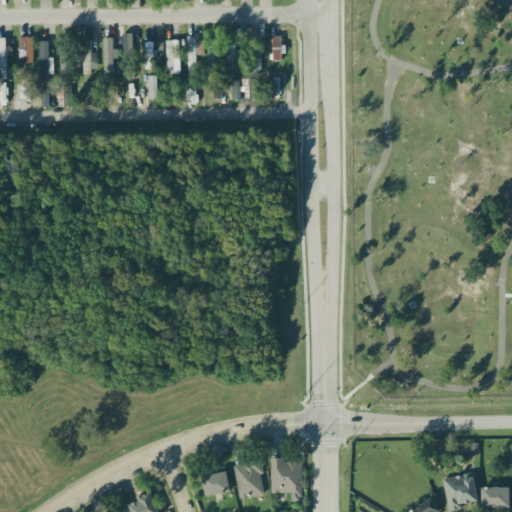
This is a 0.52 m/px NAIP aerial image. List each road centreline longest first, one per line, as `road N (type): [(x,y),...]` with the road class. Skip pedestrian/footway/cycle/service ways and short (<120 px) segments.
road 1 (tertiary): [(308,0),(316,409),(324,424)]
road 2 (tertiary): [(324,424),(331,409),(329,0)]
road 3 (residential): [(330,13),(0,14)]
road 4 (residential): [(54,511),(183,446),(246,429),(324,424)]
road 5 (tertiary): [(324,424),(511,421)]
